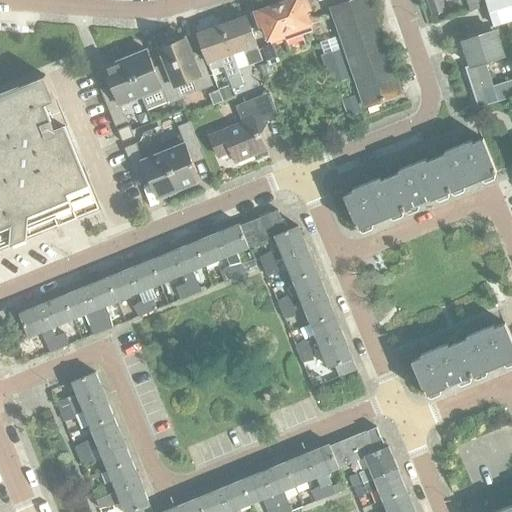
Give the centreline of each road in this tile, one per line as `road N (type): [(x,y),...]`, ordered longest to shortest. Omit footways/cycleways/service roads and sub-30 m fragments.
road 1 (residential): [(0,390),(98,352),(111,358),(155,474),(183,483),(391,403)]
road 2 (residential): [(0,296),(299,178)]
road 3 (residential): [(299,178),(424,128),(431,96),(398,0)]
road 4 (residential): [(391,403),(299,178)]
road 5 (residential): [(0,1),(144,11),(191,0)]
